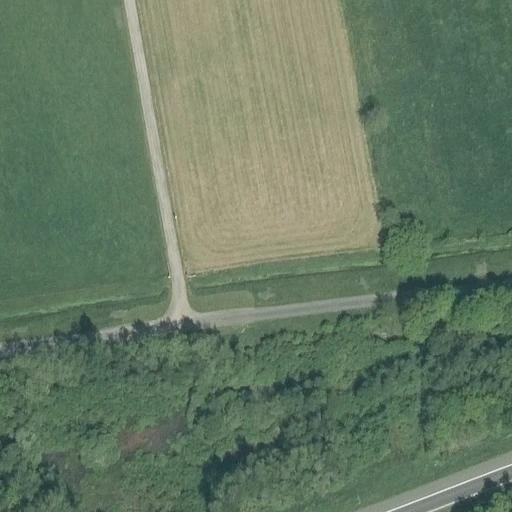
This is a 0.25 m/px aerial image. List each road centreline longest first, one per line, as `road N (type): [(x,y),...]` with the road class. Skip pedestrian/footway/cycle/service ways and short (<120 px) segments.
road 1 (unclassified): [(0,353),(511,284)]
road 2 (track): [(182,326),(126,0)]
